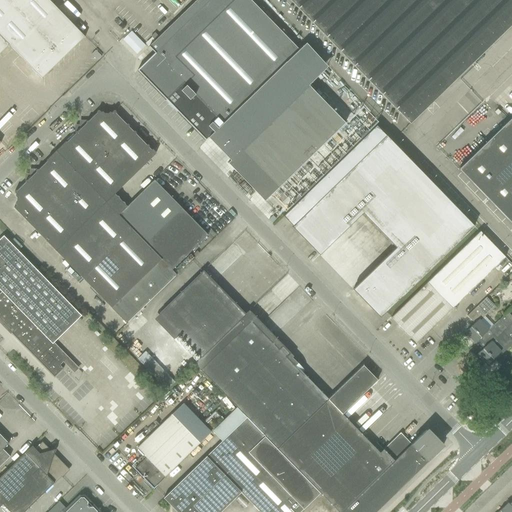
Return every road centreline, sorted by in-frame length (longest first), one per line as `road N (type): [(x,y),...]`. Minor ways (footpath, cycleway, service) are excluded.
road 1 (unclassified): [(478,453),(122,88),(92,84),(0,175)]
road 2 (unclassified): [(0,367),(138,511)]
road 3 (unknown): [(78,449),(120,407),(120,389),(72,332)]
